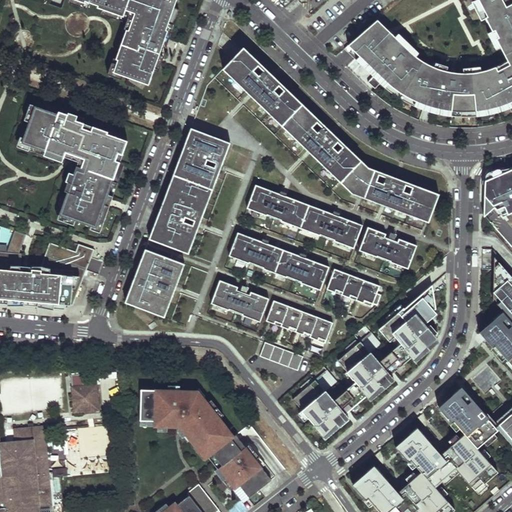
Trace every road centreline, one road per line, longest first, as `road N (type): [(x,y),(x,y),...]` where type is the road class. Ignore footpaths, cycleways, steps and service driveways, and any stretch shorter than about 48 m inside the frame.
road 1 (residential): [(320,469),(377,427),(445,358),(460,312),(464,152)]
road 2 (residential): [(220,0),(98,331)]
road 3 (residential): [(98,331),(219,345),(320,469)]
road 4 (residential): [(464,152),(419,146),(380,128),(240,0)]
